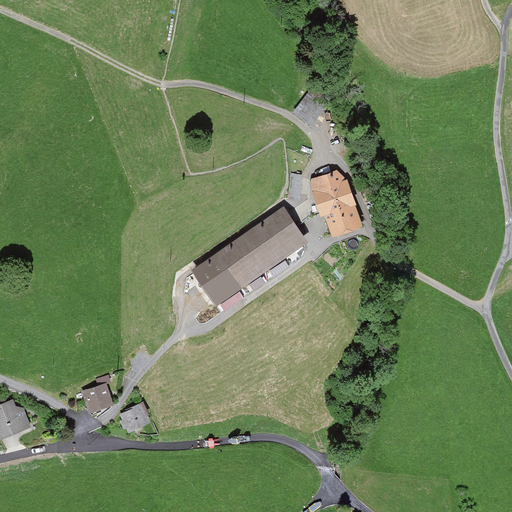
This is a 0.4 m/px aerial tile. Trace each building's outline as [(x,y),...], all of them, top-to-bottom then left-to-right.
[(313,87),(294,111),(307,120),(322,100),(322,94),(313,87)] [(312,179),(323,212),(330,209),(337,228),(360,220),(344,174),(338,170),(312,179)] [(302,175),(291,175),(290,197),(300,198),(302,175)] [(283,208),(192,270),(216,305),(307,242),(283,208)] [(108,375),(97,376),(98,384),(109,383),(108,375)] [(105,385),(85,391),(90,407),(110,401),(105,385)] [(12,401),(0,405),(0,428),(2,434),(29,423),(23,408),(16,411),(12,401)] [(134,408),(123,414),(130,428),(146,420),(143,413),(146,411),(142,402),(133,407),(134,408)]
